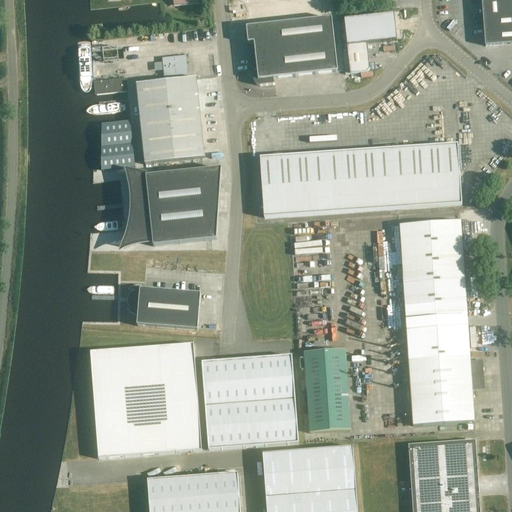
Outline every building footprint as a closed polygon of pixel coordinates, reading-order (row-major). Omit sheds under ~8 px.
[(511,0),(481,0),(485,47),(511,45),(511,0)] [(250,56),(253,80),(253,82),(254,82),(254,83),(255,84),(255,85),(256,86),(257,86),(258,87),(259,87),(261,87),(262,87),(275,86),(274,80),(338,72),(332,19),(246,29),(248,45),(254,44),(255,56),(250,56)] [(380,39),(382,49),(391,47),(389,37),(380,39)] [(377,44),(347,47),(350,75),(367,73),(370,70),(368,55),(375,54),(378,51),(377,44)] [(162,64),(154,64),(155,72),(163,72),(164,83),(188,81),(186,57),(162,59),(162,64)] [(137,86),(145,166),(205,159),(196,80),(188,81),(164,83),(137,86)] [(260,159),(264,219),(462,206),(458,146),(260,159)] [(128,240),(124,249),(132,246),(139,244),(146,243),(153,243),(153,248),(217,241),(222,170),(147,178),(129,174),(128,174),(132,190),(133,200),(133,210),(132,219),(130,230),(128,240)] [(400,226),(409,360),(470,356),(461,222),(400,226)] [(201,295),(140,291),(140,286),(139,286),(135,287),(132,288),(130,289),(128,291),(127,292),(127,293),(130,291),(131,292),(129,294),(128,297),(127,300),(127,304),(128,306),(129,308),(129,310),(128,311),(127,309),(126,310),(127,311),(128,313),(130,315),(133,316),(136,316),(138,317),(137,327),(198,332),(201,295)] [(90,354),(99,460),(202,452),(193,346),(90,354)] [(345,351),(304,354),(310,434),(350,432),(345,351)] [(470,362),(470,356),(409,360),(413,428),(474,423),(472,391),(470,362)] [(202,364),(209,452),(298,445),(292,357),(202,364)] [(482,362),(470,362),(472,391),(484,391),(482,362)] [(479,511),(475,441),(408,446),(412,511),(479,511)] [(357,511),(353,448),(263,455),(267,511),(357,511)] [(240,511),(239,494),(238,475),(148,481),(149,501),(149,511),(240,511)]
